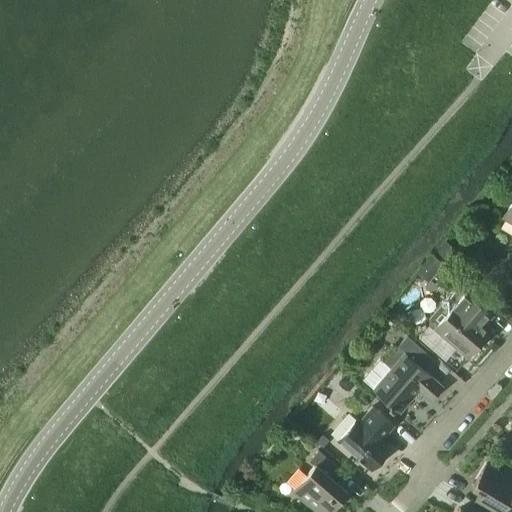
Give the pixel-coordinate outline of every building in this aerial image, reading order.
[(444,302),(430,318),(430,324),(437,330),(467,357),(491,330),(485,324),(493,315),(458,285),(444,302)] [(362,379),(400,412),(418,390),(430,400),(442,386),(425,371),(435,360),(406,335),(396,347),(403,353),(390,368),(380,359),(362,379)] [(338,440),(371,468),(389,447),(380,440),(393,425),(372,406),(359,422),(356,419),(338,440)] [(296,493),(317,511),(327,511),(346,490),(338,483),(346,474),(318,450),(309,460),(315,464),(306,475),(310,478),(296,493)] [(473,501),(490,511),(500,511),(511,495),(511,496),(511,474),(504,470),(502,474),(486,464),(472,486),(480,491),(473,501)] [(490,511),(473,501),(466,511),(460,508),(457,511),(490,511)]
